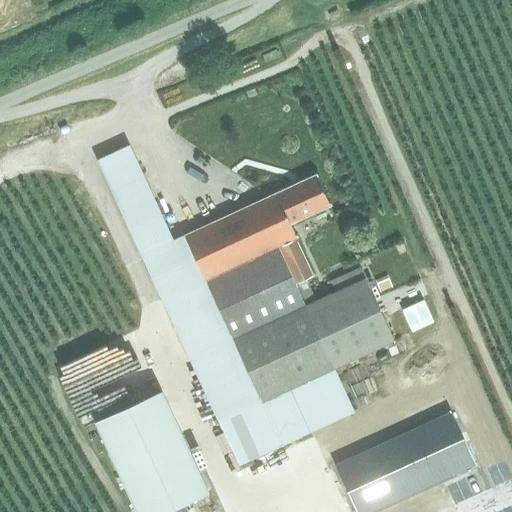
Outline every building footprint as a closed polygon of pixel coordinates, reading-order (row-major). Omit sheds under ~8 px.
[(332,203),(318,173),(187,235),(191,245),(179,251),(130,146),(98,160),(148,265),(242,464),(355,413),(335,369),(397,340),(367,276),(306,305),(278,246),(292,239),(295,245),(301,241),(292,222),(332,203)] [(302,245),(284,254),(298,283),(316,274),(302,245)] [(447,358),(454,354),(448,341),(441,344),(447,358)] [(160,390),(94,420),(137,511),(162,511),(207,491),(160,390)] [(357,511),(367,511),(458,471),(435,419),(336,464),(357,511)] [(278,511),(302,511),(330,499),(315,468),(269,490),(278,511)] [(335,511),(330,499),(302,511),(335,511)]
